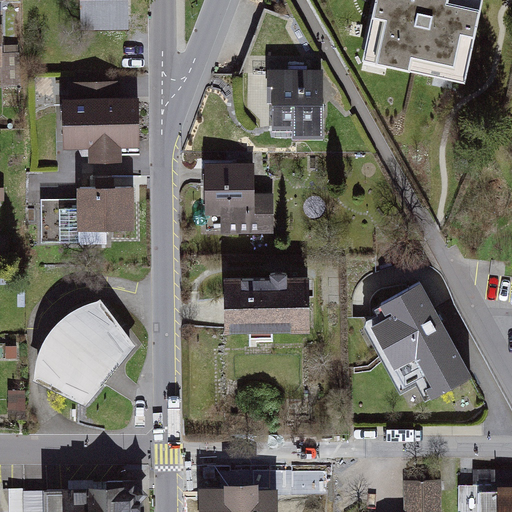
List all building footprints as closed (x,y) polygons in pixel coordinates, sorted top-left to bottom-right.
[(82,0),(83,28),(130,28),(129,0),(82,0)] [(375,0),(361,62),(465,85),(484,1),(481,0),(375,0)] [(318,74),(268,75),(269,133),(289,132),(289,143),(320,143),(318,74)] [(139,98),(115,98),(115,83),(67,82),(66,146),(90,146),(90,160),(122,161),(123,146),(138,146),(139,98)] [(254,165),(204,164),(203,215),(219,215),(218,234),(270,235),(271,194),(253,194),(254,165)] [(130,232),(130,192),(76,192),(76,202),(76,232),(130,232)] [(76,202),(36,202),(37,245),(76,244),(76,232),(76,202)] [(221,281),(221,334),(305,335),(306,281),(221,281)] [(425,403),(473,377),(419,282),(372,308),(377,316),(361,325),(398,391),(414,382),(425,403)] [(36,386),(86,408),(137,349),(101,302),(88,306),(74,312),(63,321),(55,330),(46,341),(41,353),(37,368),(36,376),(36,386)] [(29,394),(12,394),(13,424),(30,424),(29,394)] [(436,511),(435,482),(399,483),(399,511),(436,511)] [(202,511),(281,511),(282,488),(203,487),(202,511)] [(511,511),(511,487),(476,487),(476,511),(511,511)] [(20,491),(13,491),(12,511),(149,511),(149,489),(48,490),(48,494),(20,495),(20,491)] [(12,511),(13,491),(3,491),(3,495),(0,494),(0,511),(12,511)]
